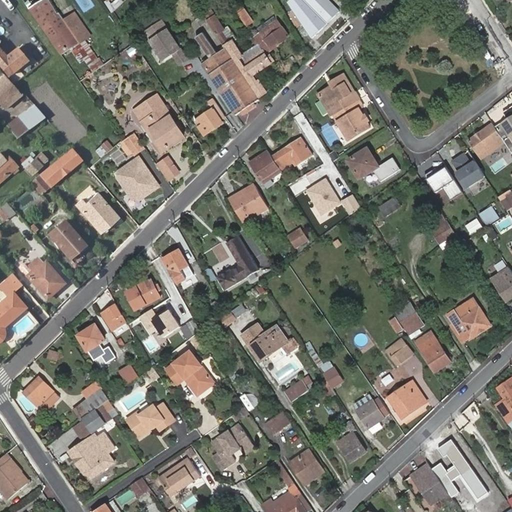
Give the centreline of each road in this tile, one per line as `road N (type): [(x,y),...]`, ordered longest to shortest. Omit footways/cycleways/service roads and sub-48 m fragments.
road 1 (residential): [(0,383),(347,38)]
road 2 (residential): [(347,38),(416,144),(433,140),(511,78)]
road 3 (residential): [(342,511),(511,350)]
road 4 (residential): [(0,394),(76,511)]
